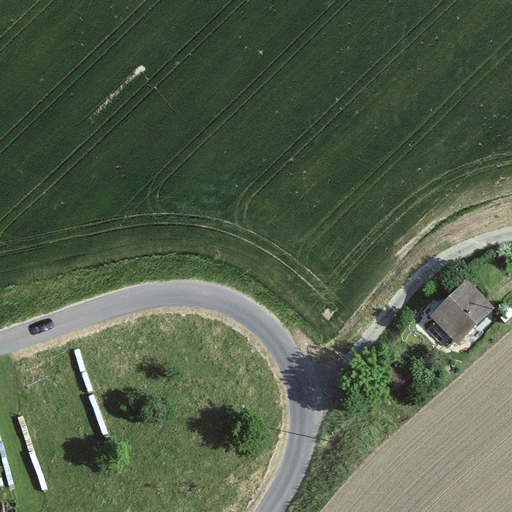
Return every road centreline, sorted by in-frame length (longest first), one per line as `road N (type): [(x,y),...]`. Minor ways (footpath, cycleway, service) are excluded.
road 1 (tertiary): [(0,341),(170,292),(227,297),(250,311),(284,341),(305,391),(301,451),(270,511)]
road 2 (track): [(305,391),(339,371),(451,253),(511,232)]
